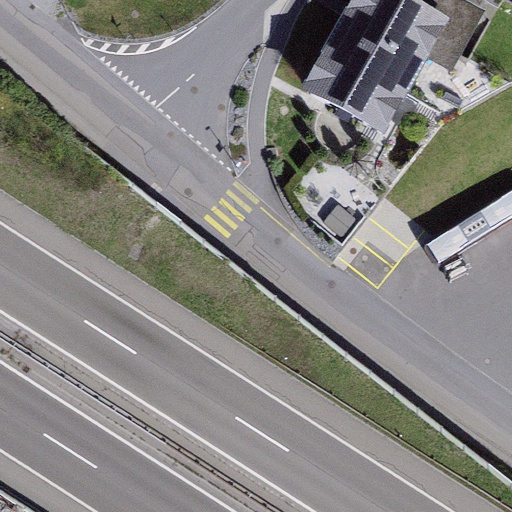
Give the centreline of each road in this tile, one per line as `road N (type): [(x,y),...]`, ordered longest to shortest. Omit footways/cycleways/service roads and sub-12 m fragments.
road 1 (unclassified): [(131,136),(442,392),(511,437)]
road 2 (motorway): [(387,511),(0,264)]
road 3 (residential): [(131,136),(271,0)]
road 4 (motorway): [(0,410),(157,511)]
road 5 (unclassified): [(0,22),(131,136)]
